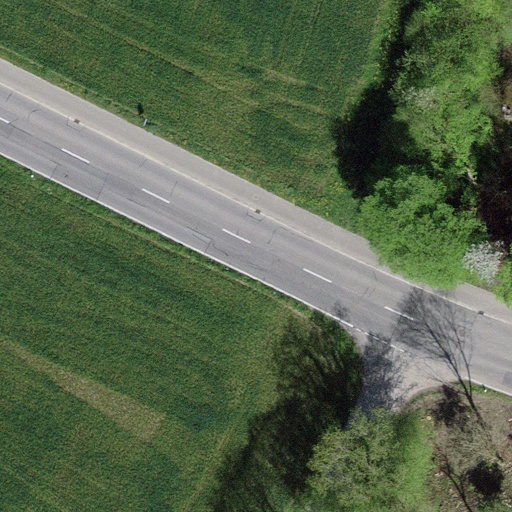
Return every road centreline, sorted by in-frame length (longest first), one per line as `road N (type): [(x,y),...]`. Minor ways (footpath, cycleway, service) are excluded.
road 1 (secondary): [(0,120),(511,372)]
road 2 (track): [(408,321),(321,511)]
